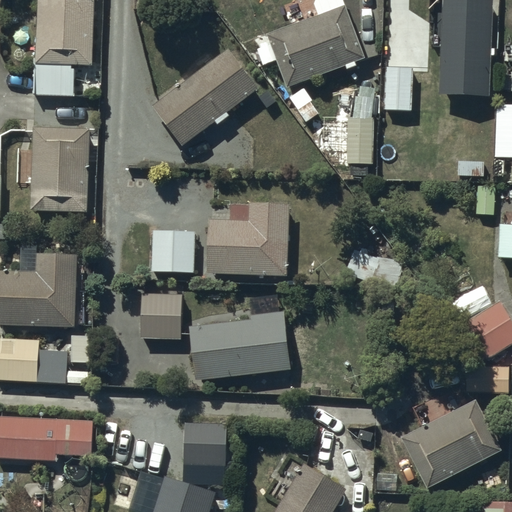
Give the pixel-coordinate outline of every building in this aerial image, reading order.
[(38,0),(37,58),(35,58),(34,96),(76,96),(76,65),(93,66),(94,0),(38,0)] [(495,0),(442,0),(439,95),(492,97),(495,0)] [(346,6),(267,33),(287,88),(346,65),(348,70),(357,66),(356,61),(365,57),(346,6)] [(259,90),(229,50),(153,105),(183,145),(216,121),(218,124),(230,116),(228,112),(259,90)] [(414,68),(386,67),(384,110),(413,111),(414,68)] [(511,105),(498,105),(496,158),(511,158),(511,105)] [(373,117),(347,117),(346,163),(373,163),(373,117)] [(33,127),(31,210),(89,212),(91,129),(33,127)] [(249,221),(211,220),(209,273),(289,275),(291,204),(250,203),(249,221)] [(511,224),(500,224),(498,258),(511,258),(511,224)] [(197,233),(154,231),(152,271),(196,273),(197,233)] [(377,260),(355,251),(346,275),(372,285),(400,288),(402,263),(377,260)] [(36,271),(0,270),(0,323),(76,325),(78,255),(36,254),(36,271)] [(183,295),(143,293),(142,339),(182,340),(183,295)] [(486,361),(511,345),(511,323),(499,302),(463,324),(486,361)] [(252,319),(190,327),(197,381),(292,369),(285,312),(252,316),(252,319)] [(40,340),(0,338),(0,379),(35,381),(35,383),(89,384),(89,372),(68,371),(68,351),(40,350),(40,340)] [(467,392),(510,392),(510,367),(467,367),(467,392)] [(503,450),(477,399),(403,438),(428,487),(503,450)] [(92,456),(93,421),(0,416),(0,457),(57,460),(57,454),(92,456)] [(227,425),(184,425),(184,466),(227,466),(227,425)] [(303,467),(291,460),(270,495),(282,502),(275,511),(333,511),(348,489),(306,463),(303,467)] [(211,511),(218,493),(166,476),(154,511),(211,511)]
